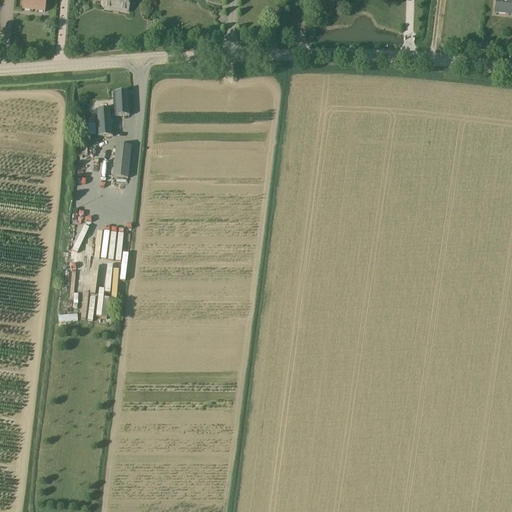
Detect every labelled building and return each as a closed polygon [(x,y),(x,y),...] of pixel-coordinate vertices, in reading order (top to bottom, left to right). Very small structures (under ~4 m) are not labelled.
[(46,0),(22,0),(21,11),(45,14),(46,0)] [(109,9),(128,12),(129,0),(104,0),(104,2),(102,3),(102,6),(104,10),(107,10),(109,9)] [(511,16),(511,0),(495,0),(494,14),(511,16)] [(114,111),(112,111),(112,118),(114,118),(130,117),(129,94),(113,95),(114,111)] [(112,118),(112,111),(94,113),(96,139),(113,138),(112,118)] [(128,180),(131,148),(115,146),(112,179),(128,180)] [(91,289),(83,289),(82,315),(96,315),(96,314),(102,314),(103,287),(91,286),(91,289)]
